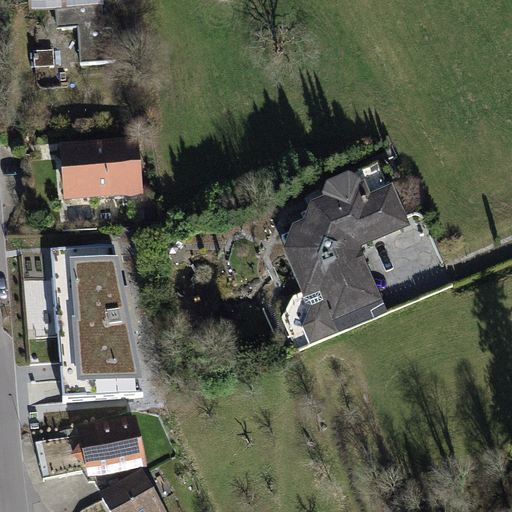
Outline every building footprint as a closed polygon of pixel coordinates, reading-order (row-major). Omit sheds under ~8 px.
[(30,0),(32,10),(55,8),(57,30),(78,29),(81,65),(115,62),(113,29),(104,29),(101,0),(30,0)] [(135,147),(79,151),(80,164),(69,176),(82,186),(82,198),(122,195),(123,206),(145,204),(144,192),(138,192),(135,147)] [(349,249),(405,224),(379,164),(326,187),(333,203),(315,210),(308,226),(282,239),(308,294),(324,287),(330,302),(315,308),(306,331),(314,347),(350,332),(342,314),(372,301),(349,249)] [(114,249),(50,254),(52,279),(73,277),(75,305),(55,306),(63,403),(143,397),(114,249)] [(143,464),(134,423),(51,441),(59,478),(83,473),(79,467),(83,463),(90,475),(143,464)] [(59,478),(51,441),(35,444),(43,482),(59,478)] [(163,511),(143,476),(103,499),(110,511),(163,511)]
